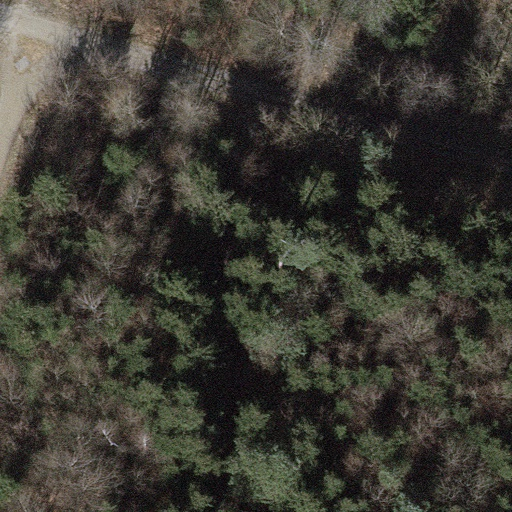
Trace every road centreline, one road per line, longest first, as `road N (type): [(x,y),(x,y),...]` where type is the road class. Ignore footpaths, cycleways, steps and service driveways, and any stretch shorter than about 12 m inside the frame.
road 1 (track): [(511,164),(0,21)]
road 2 (track): [(0,152),(45,36),(43,0)]
